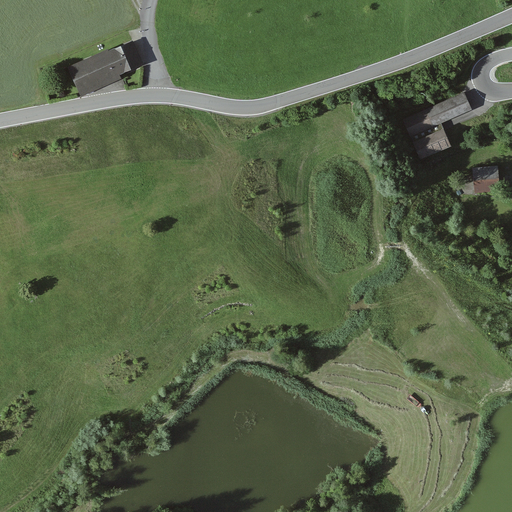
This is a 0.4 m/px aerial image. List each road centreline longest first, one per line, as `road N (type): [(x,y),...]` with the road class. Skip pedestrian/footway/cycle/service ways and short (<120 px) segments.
road 1 (tertiary): [(156,95),(258,106),(511,17)]
road 2 (tertiary): [(0,120),(156,95)]
